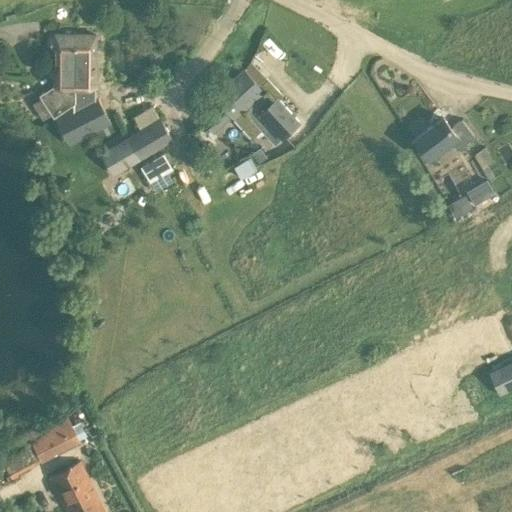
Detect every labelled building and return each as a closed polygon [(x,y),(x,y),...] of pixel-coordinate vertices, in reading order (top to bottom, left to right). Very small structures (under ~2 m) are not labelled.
[(55,85),(38,96),(39,98),(52,116),(73,102),(73,34),(55,34),(54,34),(53,35),(52,35),(51,35),(50,36),(50,37),(49,37),(49,38),(48,39),(48,40),(47,41),(47,42),(47,43),(47,44),(48,45),(48,46),(49,47),(49,48),(50,48),(51,49),(52,50),(53,50),(54,50),(55,50),(55,85)] [(73,112),(65,116),(75,136),(108,119),(98,99),(95,101),(96,34),(73,34),(73,102),(73,112)] [(245,69),(214,99),(219,104),(233,119),(243,110),(275,143),(299,120),(278,98),(282,94),(267,78),(260,84),(245,69)] [(429,157),(451,141),(458,150),(476,137),(463,119),(452,127),(443,116),(414,138),(429,157)] [(158,131),(132,152),(175,206),(201,185),(158,131)] [(233,165),(238,176),(256,167),(250,156),(233,165)] [(229,158),(224,158),(219,162),(225,168),(233,164),(229,158)] [(486,179),(467,190),(475,203),(494,192),(486,179)] [(465,193),(447,201),(454,215),(471,207),(465,193)] [(321,290),(334,318),(390,291),(377,264),(321,290)] [(440,286),(412,299),(427,332),(485,305),(470,272),(469,272),(450,282),(448,279),(438,283),(440,286)] [(511,360),(489,371),(500,393),(511,387),(511,360)] [(320,407),(334,400),(331,393),(317,400),(320,407)] [(46,431),(32,442),(42,460),(79,441),(65,415),(46,431)] [(511,511),(511,447),(509,441),(438,470),(455,511),(511,511)] [(50,476),(67,511),(105,511),(80,461),(50,476)]
